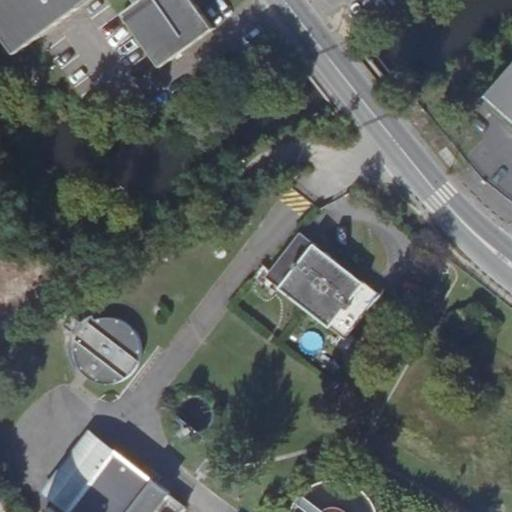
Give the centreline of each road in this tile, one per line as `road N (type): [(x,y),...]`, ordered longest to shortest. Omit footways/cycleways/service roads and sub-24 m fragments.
road 1 (secondary): [(511,265),(442,200),(281,0)]
road 2 (unknown): [(280,178),(190,226),(97,256),(0,308)]
road 3 (unknown): [(283,2),(209,59),(169,77),(129,75),(93,42)]
